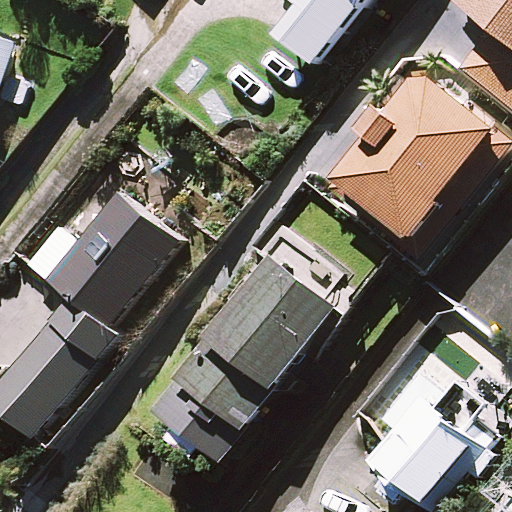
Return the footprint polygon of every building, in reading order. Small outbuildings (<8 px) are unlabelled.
[(385,0),(316,0),(323,5),(299,36),(334,65),(385,0)] [(511,0),(477,0),(507,23),(468,73),(511,106),(511,0)] [(0,125),(25,46),(0,37),(0,125)] [(511,162),(511,129),(438,69),(351,175),(441,249),(511,162)] [(192,237),(108,174),(40,264),(83,296),(4,401),(53,438),(132,333),(125,327),(192,237)] [(308,241),(283,222),(265,246),(288,264),(170,418),(234,467),(357,305),(295,258),(308,241)] [(456,511),(502,446),(424,392),(368,472),(425,511),(456,511)]
